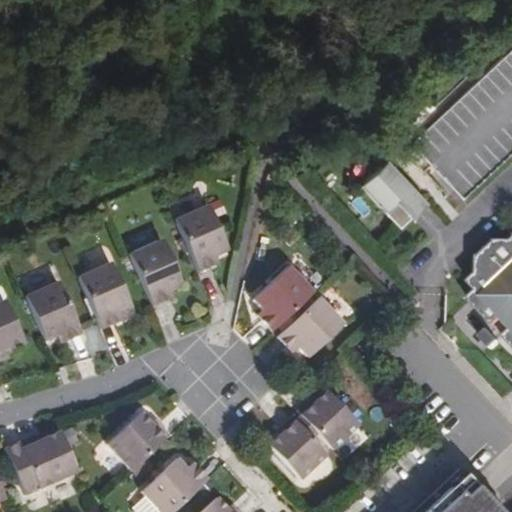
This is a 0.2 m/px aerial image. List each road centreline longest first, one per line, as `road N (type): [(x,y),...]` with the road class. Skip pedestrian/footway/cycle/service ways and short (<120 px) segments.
road 1 (residential): [(216,372),(157,361),(0,417)]
road 2 (residential): [(511,464),(396,343)]
